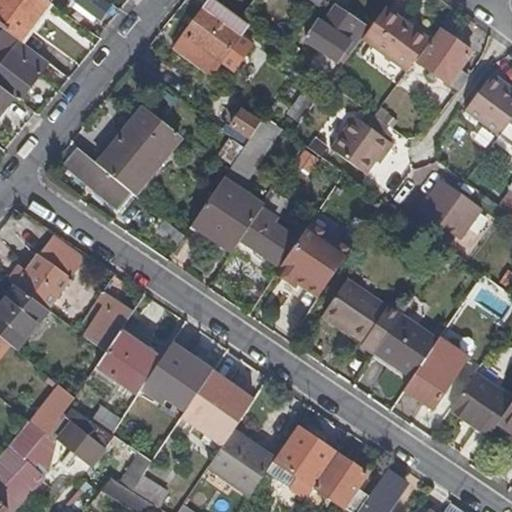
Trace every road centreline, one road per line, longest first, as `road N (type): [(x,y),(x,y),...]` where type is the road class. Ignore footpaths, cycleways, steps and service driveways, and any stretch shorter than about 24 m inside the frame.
road 1 (residential): [(505,511),(13,178)]
road 2 (residential): [(13,178),(154,0)]
